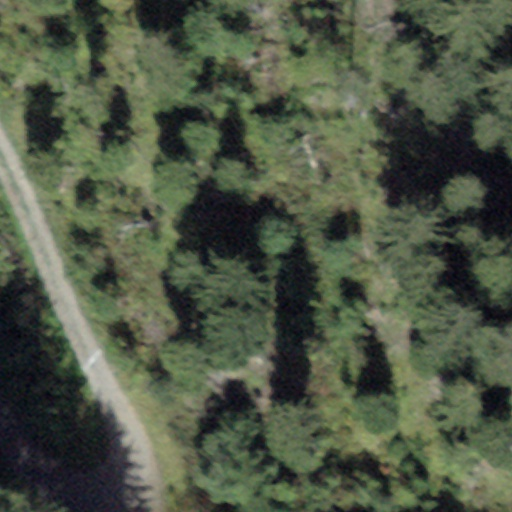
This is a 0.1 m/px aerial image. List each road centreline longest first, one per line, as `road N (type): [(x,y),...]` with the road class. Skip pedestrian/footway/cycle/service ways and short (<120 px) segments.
road 1 (track): [(125,511),(147,489),(0,150)]
road 2 (track): [(0,432),(104,511)]
